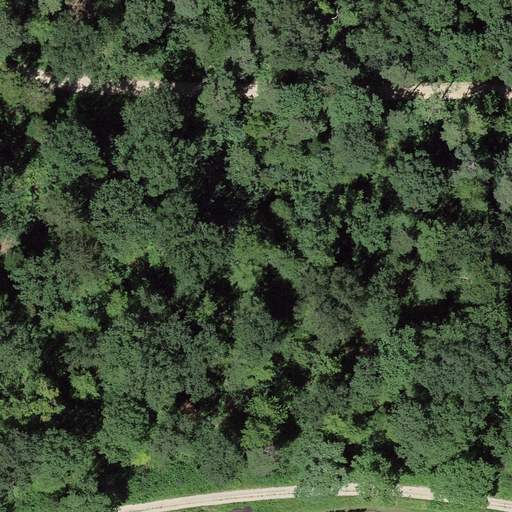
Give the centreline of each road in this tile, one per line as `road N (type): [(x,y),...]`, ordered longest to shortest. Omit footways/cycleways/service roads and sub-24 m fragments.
road 1 (track): [(0,73),(511,98)]
road 2 (track): [(511,506),(401,490),(289,491),(122,511)]
